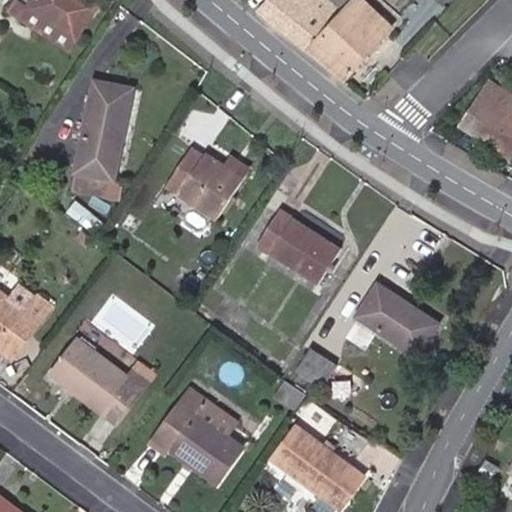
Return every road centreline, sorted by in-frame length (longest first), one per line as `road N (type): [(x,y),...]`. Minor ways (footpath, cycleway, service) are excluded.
road 1 (residential): [(385,138),(211,0)]
road 2 (residential): [(422,511),(511,347)]
road 3 (residential): [(511,12),(385,138)]
road 4 (residential): [(0,409),(135,511)]
road 5 (residential): [(511,215),(385,138)]
